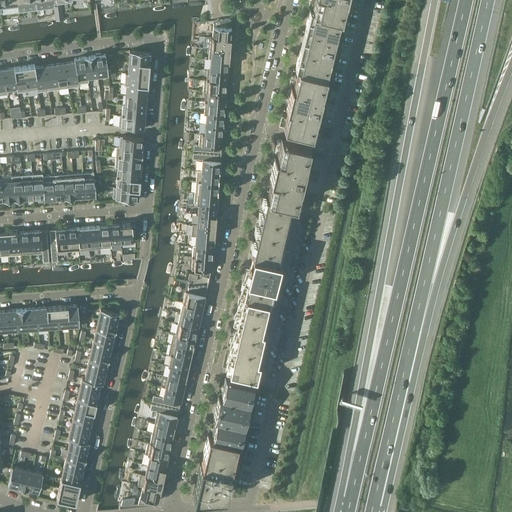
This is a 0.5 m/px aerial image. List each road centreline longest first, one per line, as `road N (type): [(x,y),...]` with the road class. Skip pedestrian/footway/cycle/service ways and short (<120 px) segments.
road 1 (residential): [(290,0),(170,511)]
road 2 (motorway): [(464,0),(351,499)]
road 3 (motorway): [(434,0),(348,454),(351,499)]
road 4 (motorway): [(413,333),(490,0)]
road 5 (residential): [(0,56),(157,41),(147,208)]
road 6 (motorway): [(413,333),(511,63)]
road 7 (residential): [(136,292),(84,511)]
road 8 (motorway): [(371,511),(413,333)]
road 9 (residential): [(147,208),(0,218)]
road 10 (residential): [(0,299),(136,292)]
